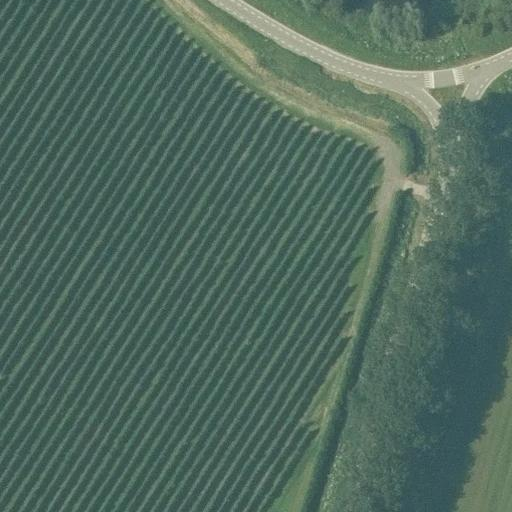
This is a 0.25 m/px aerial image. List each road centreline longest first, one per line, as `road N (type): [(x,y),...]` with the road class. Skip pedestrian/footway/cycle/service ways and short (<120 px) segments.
road 1 (unclassified): [(344,511),(445,190),(448,143)]
road 2 (unclassified): [(397,81),(296,46),(222,0)]
